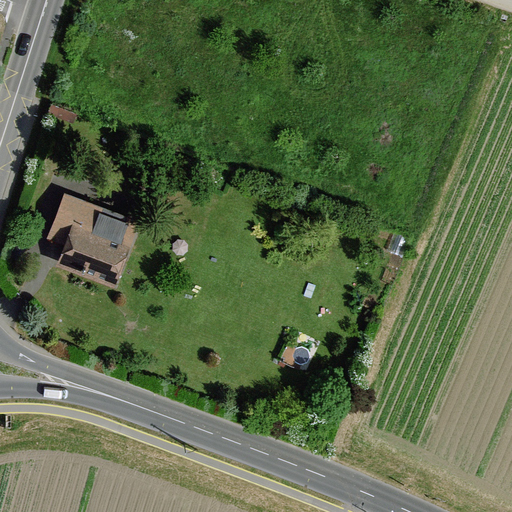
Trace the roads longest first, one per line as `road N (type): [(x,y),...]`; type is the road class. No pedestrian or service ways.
road 1 (tertiary): [(409,511),(98,391),(0,365)]
road 2 (tertiary): [(0,146),(48,0)]
